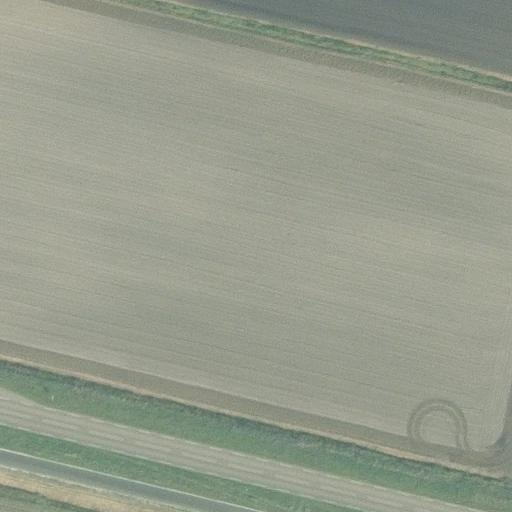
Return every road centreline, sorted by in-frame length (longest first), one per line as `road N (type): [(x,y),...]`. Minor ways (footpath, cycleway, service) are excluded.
road 1 (secondary): [(422,511),(0,411)]
road 2 (unclassified): [(223,511),(0,458)]
